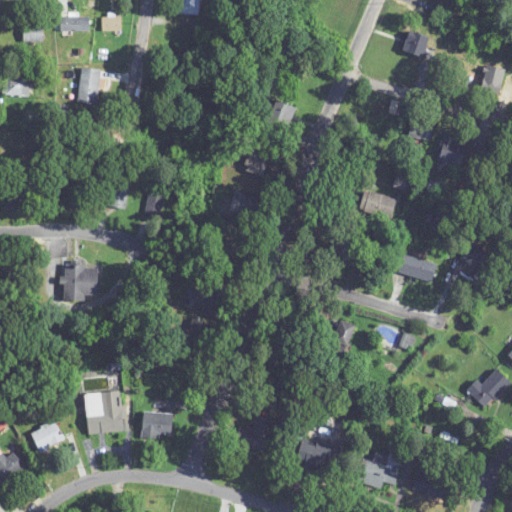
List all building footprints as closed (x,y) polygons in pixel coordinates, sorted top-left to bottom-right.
[(200,17),(201,0),(178,0),(178,16),(200,17)] [(102,33),(123,33),(123,16),(102,16),(102,33)] [(90,32),(90,18),(59,18),(59,32),(90,32)] [(43,25),(23,25),(23,43),(43,43),(43,25)] [(430,40),(410,32),(402,51),(422,59),(430,40)] [(479,93),(499,98),(506,71),(486,66),(479,93)] [(81,69),(78,105),(98,107),(102,71),(81,69)] [(29,79),(3,79),(3,98),(29,98),(29,79)] [(296,109),(274,102),(267,124),(288,131),(296,109)] [(407,137),(428,143),(434,126),(413,119),(407,137)] [(468,142),(444,138),(440,163),(464,167),(468,142)] [(242,171),(259,178),(271,150),(254,143),(242,171)] [(130,185),(113,184),(111,208),(127,210),(130,185)] [(217,206),(221,190),(224,191),(224,188),(215,186),(211,204),(217,206)] [(394,200),(364,191),(359,212),(388,220),(394,200)] [(146,216),(162,218),(164,193),(148,192),(146,216)] [(228,214),(264,224),(270,203),(233,193),(228,214)] [(356,245),(337,239),(331,258),(350,264),(356,245)] [(460,259),(487,282),(499,268),(473,245),(460,259)] [(438,267),(405,256),(399,274),(432,285),(438,267)] [(64,265),(64,297),(99,299),(100,266),(64,265)] [(198,289),(193,301),(218,312),(228,292),(211,284),(207,293),(198,289)] [(184,340),(202,347),(210,326),(192,319),(184,340)] [(341,363),(356,327),(340,320),(325,355),(341,363)] [(482,386),(477,381),(466,392),(485,410),(511,384),(497,370),(482,386)] [(88,435),(124,433),(123,392),(86,394),(88,435)] [(174,415),(144,412),(142,438),(159,440),(160,434),(172,435),(174,415)] [(277,421),(256,416),(253,431),(237,427),(234,446),(270,453),(277,421)] [(30,433),(38,454),(65,443),(56,422),(30,433)] [(293,461),(331,472),(338,449),(301,438),(293,461)] [(0,458),(0,487),(26,469),(15,453),(6,459),(4,456),(0,458)] [(397,486),(401,468),(358,459),(353,482),(383,488),(384,484),(397,486)] [(413,491),(436,496),(442,467),(429,464),(427,474),(418,472),(413,491)]
